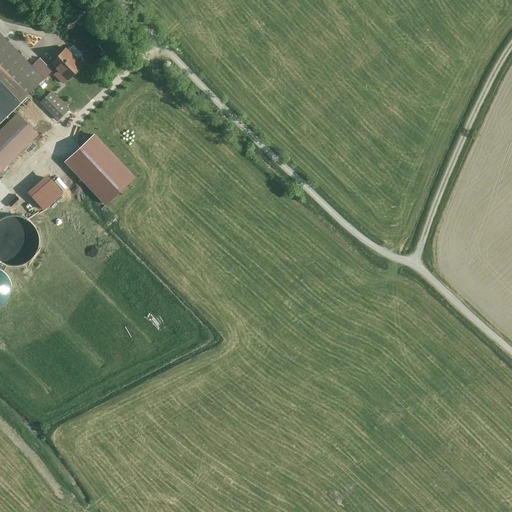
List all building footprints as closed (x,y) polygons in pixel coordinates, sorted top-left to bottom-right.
[(0,120),(44,77),(0,33),(0,120)] [(84,65),(66,48),(51,65),(69,81),(84,65)] [(72,110),(52,91),(39,105),(59,124),(72,110)] [(0,176),(43,134),(19,111),(0,129),(0,176)] [(134,179),(96,136),(65,163),(103,206),(134,179)] [(31,181),(40,189),(52,176),(43,168),(31,181)] [(0,265),(6,268),(15,269),(24,267),(31,263),(37,256),(40,247),(40,238),(37,230),(32,223),(24,218),(16,215),(7,216),(0,219),(0,265)]
